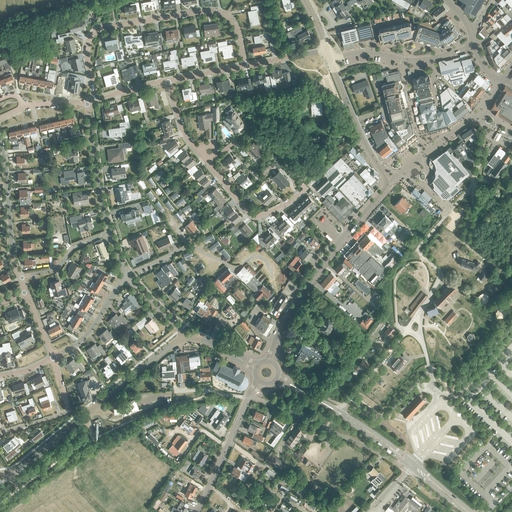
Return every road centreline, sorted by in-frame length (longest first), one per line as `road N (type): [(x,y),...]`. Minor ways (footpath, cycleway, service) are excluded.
road 1 (residential): [(97,97),(86,50),(102,26),(217,11),(237,28),(246,65)]
road 2 (unknown): [(223,395),(195,395),(92,430),(0,498)]
road 3 (tertiary): [(0,475),(17,470),(182,341)]
road 4 (residential): [(278,336),(303,285),(389,183)]
road 5 (tertiary): [(472,511),(340,411)]
road 6 (tertiary): [(337,414),(465,511)]
road 7 (residential): [(389,183),(482,110),(500,81)]
road 8 (residential): [(329,57),(418,59),(473,45)]
road 9 (unclassified): [(389,183),(329,57)]
road 10 (residential): [(19,277),(0,140)]
road 11 (residential): [(306,188),(254,216),(208,161)]
road 12 (residential): [(109,231),(87,103)]
road 13 (residential): [(54,359),(71,411),(0,435)]
road 14 (residential): [(196,511),(249,395)]
